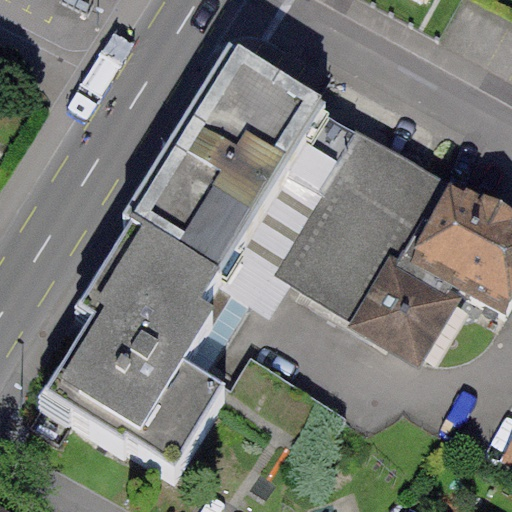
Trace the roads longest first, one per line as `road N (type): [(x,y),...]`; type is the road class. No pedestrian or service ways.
road 1 (primary): [(200,0),(0,320)]
road 2 (residential): [(305,0),(511,124)]
road 3 (residential): [(0,447),(108,511)]
